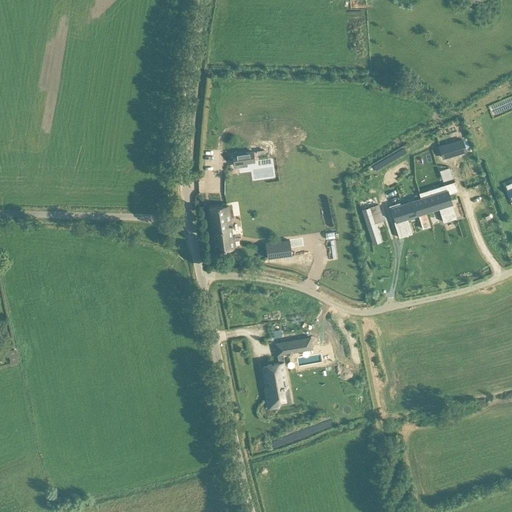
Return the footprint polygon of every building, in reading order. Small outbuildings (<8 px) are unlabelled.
[(461,139),(454,141),(458,153),(465,150),(461,139)] [(447,143),(439,146),(443,158),(451,155),(447,143)] [(253,151),(233,154),(234,164),(254,161),(253,151)] [(446,184),(419,192),(421,198),(425,211),(426,211),(439,207),(443,222),(456,218),(452,203),(449,204),(448,200),(450,199),(446,184)] [(258,208),(256,197),(248,198),(249,209),(258,208)] [(400,202),(389,205),(392,215),(394,214),(396,221),(394,222),(399,237),(412,233),(407,217),(418,214),(423,228),(429,226),(430,226),(426,211),(425,211),(421,198),(400,204),(400,202)] [(378,204),(362,210),(371,238),(379,235),(375,222),(383,219),(378,204)] [(228,205),(218,206),(208,208),(214,250),(234,247),(228,205)] [(248,223),(257,223),(258,214),(248,214),(248,223)] [(266,243),(268,257),(291,254),(289,240),(266,243)] [(311,336),(275,343),(277,355),(289,353),(288,347),(300,345),(301,350),(313,348),(311,336)] [(8,351),(10,362),(18,360),(15,349),(8,351)] [(267,365),(263,366),(264,370),(263,370),(265,379),(266,379),(267,387),(265,387),(267,399),(284,396),(282,387),(284,386),(284,385),(286,385),(282,362),(267,364),(267,365)]
